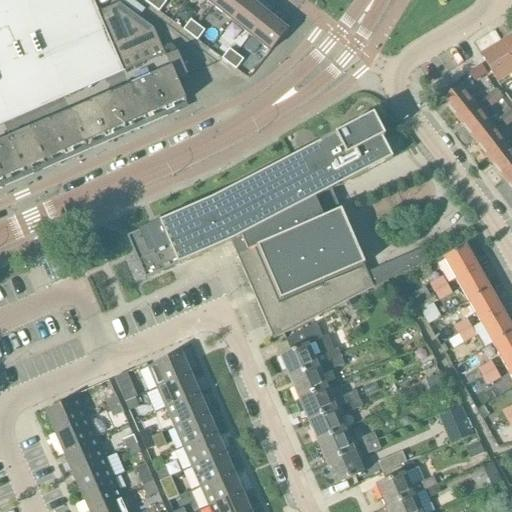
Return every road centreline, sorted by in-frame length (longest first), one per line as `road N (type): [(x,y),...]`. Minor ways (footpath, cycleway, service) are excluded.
road 1 (residential): [(308,511),(222,318),(0,406)]
road 2 (tertiary): [(0,235),(268,114),(320,73),(371,0)]
road 3 (residential): [(511,248),(393,76),(402,62),(508,0)]
